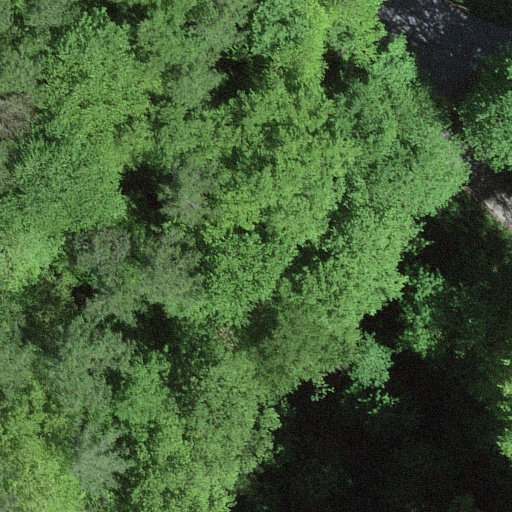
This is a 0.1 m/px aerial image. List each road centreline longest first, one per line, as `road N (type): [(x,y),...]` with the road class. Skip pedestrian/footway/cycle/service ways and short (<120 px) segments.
road 1 (residential): [(391,0),(419,107),(468,175),(511,218)]
road 2 (tertiary): [(401,0),(453,33),(511,53)]
